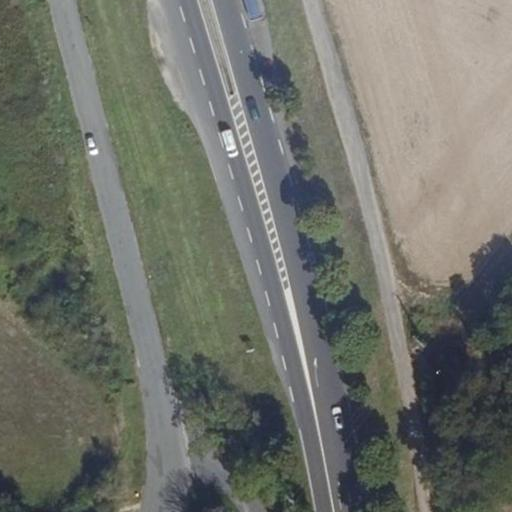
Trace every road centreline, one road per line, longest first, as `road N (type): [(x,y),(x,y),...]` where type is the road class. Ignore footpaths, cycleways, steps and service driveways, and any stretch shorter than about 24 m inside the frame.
road 1 (unclassified): [(313,0),(409,391),(430,511)]
road 2 (unclassified): [(165,476),(161,415),(58,0)]
road 3 (primary): [(334,473),(277,188),(223,0)]
road 4 (primary): [(248,196),(334,473)]
road 5 (primary): [(176,0),(248,196)]
road 6 (primary): [(188,0),(248,196)]
road 7 (track): [(511,257),(409,391)]
